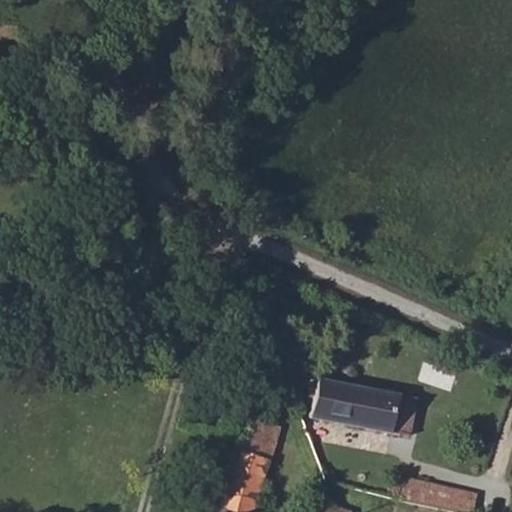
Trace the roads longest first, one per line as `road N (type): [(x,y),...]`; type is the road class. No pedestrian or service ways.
road 1 (unclassified): [(511,350),(226,233)]
road 2 (unknown): [(209,296),(137,511)]
road 3 (unclassified): [(226,233),(209,296),(286,419)]
road 4 (track): [(0,110),(109,153),(156,192)]
